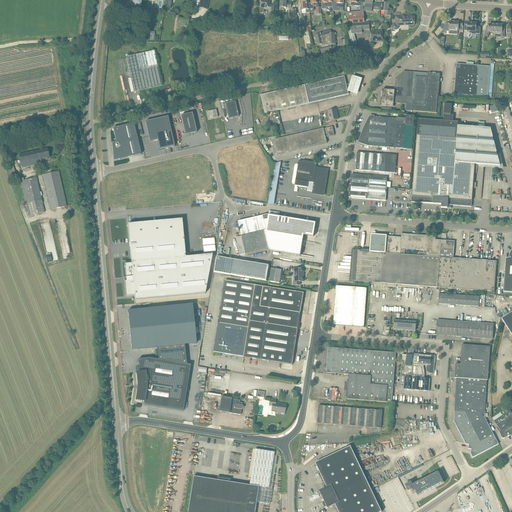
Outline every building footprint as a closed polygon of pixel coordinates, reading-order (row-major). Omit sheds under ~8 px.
[(134,0),(133,2),(135,6),(135,9),(133,10),(133,16),(140,16),(140,12),(141,0),(134,0)] [(208,0),(200,0),(199,8),(207,10),(208,0)] [(270,5),(270,4),(270,0),(263,0),(261,0),(260,7),(260,8),(259,12),(261,13),(263,13),(264,12),(264,10),(269,10),(269,15),(274,15),(274,5),(270,5)] [(280,0),(280,8),(284,8),(286,8),(291,8),(291,4),(287,4),(286,0),(280,0)] [(310,13),(309,9),(309,4),(309,2),(308,2),(307,0),(301,0),(302,10),(306,10),(306,14),(310,13)] [(318,3),(317,0),(310,0),(311,3),(309,4),(309,9),(314,8),(314,7),(317,6),(316,3),(318,3)] [(321,0),(322,10),(327,10),(327,8),(333,8),(332,0),(321,0)] [(343,4),(344,1),(343,0),(337,0),(337,2),(333,3),(334,13),(340,13),(340,8),(343,8),(343,4)] [(373,4),(373,3),(373,0),(365,0),(365,3),(366,3),(365,7),(372,8),(373,4)] [(372,14),(378,15),(378,11),(381,11),(382,4),(374,3),(373,10),(372,10),(372,14)] [(391,16),(391,14),(392,9),(389,9),(389,4),(382,3),(381,11),(385,12),(384,15),(391,16)] [(290,25),(293,25),(298,25),(296,9),(291,10),(292,22),(289,23),(290,25)] [(349,12),(349,24),(364,23),(364,12),(349,12)] [(399,27),(399,26),(415,25),(414,15),(395,16),(395,23),(393,24),(392,25),(392,27),(392,28),(392,29),(393,30),(394,30),(395,30),(396,30),(397,30),(398,30),(399,28),(399,27)] [(189,19),(178,18),(177,27),(188,28),(189,24),(189,20),(189,19)] [(445,23),(445,31),(449,32),(449,30),(458,31),(463,31),(463,27),(463,22),(449,22),(449,24),(445,23)] [(369,23),(349,24),(352,34),(354,34),(362,33),(362,30),(370,30),(369,25),(369,23)] [(477,23),(465,23),(464,31),(471,31),(471,33),(472,34),(473,35),(474,35),(476,34),(478,34),(478,39),(480,40),(481,27),(477,27),(477,23)] [(495,33),(496,25),(489,24),(488,28),(486,27),(486,32),(485,36),(488,37),(490,32),(495,33)] [(505,37),(504,33),(505,29),(502,28),(503,25),(496,25),(495,33),(501,33),(502,38),(505,37)] [(321,34),(314,35),(317,45),(318,50),(320,49),(321,54),(333,51),(332,50),(334,49),(334,50),(336,50),(336,45),(335,33),(330,33),(329,31),(321,33),(321,34)] [(383,42),(383,36),(382,31),(370,31),(371,43),(383,42)] [(154,51),(126,57),(134,92),(162,86),(154,51)] [(490,67),(461,64),(456,64),(454,95),(488,97),(490,67)] [(438,97),(440,74),(408,72),(408,74),(403,74),(397,79),(396,91),(395,103),(404,104),(403,111),(437,113),(436,116),(440,116),(442,97),(438,97)] [(353,74),(348,90),(358,92),(363,77),(353,74)] [(349,94),(344,76),(261,96),(265,114),(349,94)] [(395,103),(396,91),(382,90),(381,106),(382,106),(382,111),(391,112),(392,107),(394,107),(394,103),(395,103)] [(235,102),(225,104),(228,119),(238,117),(235,102)] [(418,119),(412,202),(441,204),(441,208),(448,208),(448,205),(472,207),(472,196),(470,196),(470,191),(473,191),(475,164),(500,166),(491,129),(458,126),(459,122),(451,121),(452,104),(445,104),(443,121),(418,119)] [(207,112),(209,119),(218,117),(216,110),(207,112)] [(330,121),(333,121),(338,119),(336,110),(328,111),(330,121)] [(192,113),(181,116),(185,135),(197,133),(192,113)] [(396,119),(370,117),(370,123),(367,123),(364,131),(361,137),(359,142),(362,143),(361,144),(368,146),(412,150),(414,116),(406,115),(406,118),(396,118),(396,119)] [(150,142),(157,140),(159,150),(175,147),(168,117),(145,122),(150,142)] [(134,123),(113,129),(116,142),(112,143),(114,161),(141,155),(134,123)] [(278,154),(322,144),(327,143),(326,138),(334,136),(332,127),(274,140),(275,143),(277,153),(278,154)] [(19,155),(22,168),(42,164),(41,159),(49,158),(47,149),(19,155)] [(397,156),(357,152),(355,170),(395,174),(397,156)] [(302,162),(299,162),(295,186),(307,188),(308,182),(313,183),(312,193),(324,195),(328,170),(316,168),(317,163),(302,161),(302,162)] [(273,204),(279,163),(273,162),(267,204),(273,204)] [(66,207),(60,177),(58,172),(43,175),(44,180),(51,210),(66,207)] [(352,175),(350,198),(385,200),(387,177),(352,175)] [(44,213),(37,183),(36,178),(21,181),(29,216),(44,213)] [(185,178),(117,184),(121,225),(128,224),(131,261),(124,262),(126,278),(124,278),(126,297),(134,296),(135,301),(205,294),(212,255),(185,257),(182,220),(188,219),(185,178)] [(316,223),(311,222),(279,217),(280,213),(269,211),(268,215),(267,215),(238,222),(242,237),(236,238),(240,256),(269,249),(270,251),(300,256),(304,235),(314,237),(316,223)] [(387,236),(371,235),(370,252),(358,251),(356,282),(494,292),(497,262),(453,259),(455,242),(435,240),(436,237),(402,234),(401,238),(387,237),(387,236)] [(202,253),(214,252),(213,238),(201,238),(202,253)] [(506,258),(503,292),(511,292),(511,250),(511,251),(511,253),(510,255),(509,255),(509,257),(509,259),(506,258)] [(216,257),(214,272),(231,275),(266,281),(269,266),(234,260),(216,257)] [(271,269),(269,282),(280,283),(282,270),(271,269)] [(293,285),(295,285),(300,285),(300,282),(304,282),(304,269),(294,269),(295,282),(293,282),(293,285)] [(304,293),(225,281),(214,352),(292,365),(304,293)] [(367,288),(336,286),(333,325),(364,327),(367,288)] [(479,307),(480,297),(439,294),(438,304),(479,307)] [(192,304),(128,311),(131,344),(132,350),(157,348),(184,345),(196,344),(196,338),(192,304)] [(511,312),(502,319),(511,334),(511,312)] [(493,339),(493,334),(494,324),(437,320),(436,335),(493,339)] [(416,331),(416,326),(416,322),(394,321),(394,329),(416,331)] [(138,388),(136,400),(144,402),(144,403),(144,405),(183,411),(191,365),(186,364),(185,352),(184,345),(157,348),(158,354),(159,360),(149,358),(149,359),(138,360),(139,372),(140,372),(140,373),(137,373),(138,385),(138,388)] [(490,347),(462,345),(461,364),(456,364),(455,378),(456,378),(456,382),(486,384),(487,381),(488,381),(490,347)] [(392,403),(396,358),(396,353),(328,348),(327,366),(324,366),(324,367),(325,368),(327,369),(326,373),(349,375),(347,399),(392,403)] [(401,370),(400,383),(402,384),(404,384),(403,389),(429,391),(430,379),(424,379),(425,376),(425,375),(424,374),(424,372),(424,371),(423,370),(423,369),(422,368),(422,366),(422,365),(427,366),(426,371),(430,374),(434,374),(435,363),(436,357),(435,355),(431,355),(431,356),(420,355),(420,354),(413,354),(413,355),(407,355),(405,365),(404,365),(404,370),(401,370)] [(222,391),(223,381),(209,379),(208,390),(222,391)] [(486,384),(456,382),(455,412),(485,414),(486,384)] [(232,398),(222,397),(219,411),(229,413),(240,415),(241,409),(242,409),(243,409),(243,408),(243,407),(243,406),(242,406),(242,403),(239,403),(240,401),(232,399),(232,398)] [(275,414),(275,413),(284,415),(286,405),(275,404),(276,399),(276,400),(271,399),(271,398),(270,398),(269,405),(272,406),(271,411),(275,412),(275,414)] [(382,410),(319,405),(318,423),(381,428),(382,410)] [(511,413),(510,410),(494,421),(500,431),(499,431),(502,438),(503,438),(503,439),(504,438),(505,438),(506,437),(505,432),(508,430),(511,436),(511,413)] [(485,417),(485,414),(455,412),(454,422),(466,444),(469,445),(468,448),(468,449),(471,449),(471,453),(470,453),(473,458),(499,444),(485,417)] [(155,442),(154,442),(149,471),(164,473),(170,438),(161,437),(155,436),(155,442)] [(381,511),(350,447),(315,463),(328,489),(323,492),(330,505),(334,503),(338,511),(381,511)] [(194,477),(187,511),(254,511),(258,487),(268,489),(274,452),(255,449),(249,486),(247,485),(194,477)] [(415,491),(418,496),(444,483),(438,472),(409,487),(411,491),(413,490),(414,491),(415,491)]
